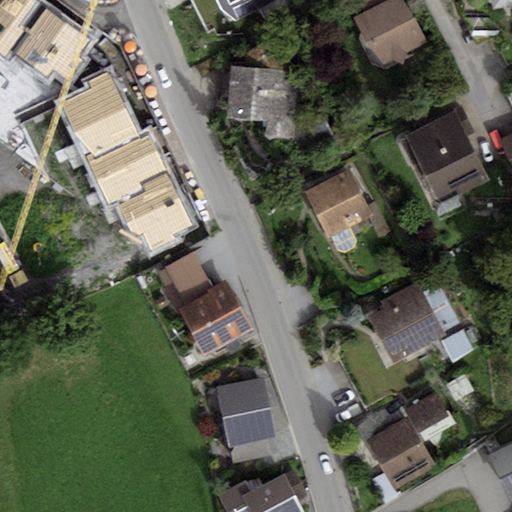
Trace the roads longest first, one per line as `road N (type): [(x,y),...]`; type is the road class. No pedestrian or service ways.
road 1 (tertiary): [(334,511),(270,312),(139,0)]
road 2 (residential): [(433,0),(498,125)]
